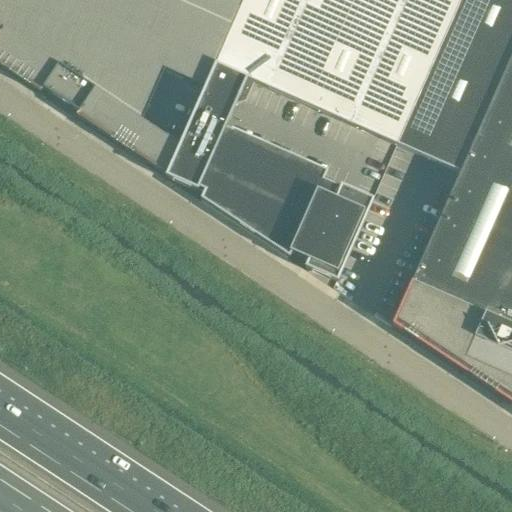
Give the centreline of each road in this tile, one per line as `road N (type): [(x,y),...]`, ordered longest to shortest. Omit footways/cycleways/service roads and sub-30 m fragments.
road 1 (unclassified): [(511,441),(0,98)]
road 2 (motorway): [(144,511),(0,417)]
